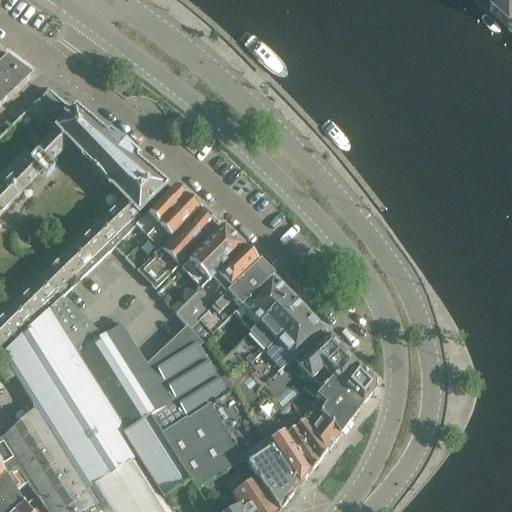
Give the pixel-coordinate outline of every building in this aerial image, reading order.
[(511,0),(499,0),(489,11),(511,32),(511,0)] [(0,108),(32,79),(6,61),(0,66),(0,108)] [(52,119),(47,124),(54,130),(53,130),(54,131),(31,155),(0,186),(0,350),(137,218),(138,219),(164,193),(163,192),(166,189),(136,163),(139,160),(108,133),(105,137),(74,111),(49,92),(25,114),(38,127),(49,116),(52,119)] [(0,175),(0,186),(31,155),(25,149),(0,175)] [(173,191),(148,215),(159,227),(187,199),(175,189),(173,191)] [(199,211),(187,199),(159,227),(171,240),(199,211)] [(219,227),(199,211),(171,240),(160,251),(178,267),(219,227)] [(187,264),(188,264),(208,286),(217,278),(244,251),(224,231),(221,234),(219,233),(187,264)] [(178,267),(160,251),(130,277),(136,284),(148,296),(178,267)] [(244,251),(217,278),(208,286),(206,285),(181,308),(175,313),(187,328),(190,332),(231,292),(258,266),(244,251)] [(258,266),(231,292),(190,332),(203,346),(240,311),(241,310),(272,281),(258,266)] [(272,281),(241,310),(234,316),(251,334),(258,328),(259,328),(289,299),(272,281)] [(63,297),(49,311),(79,357),(83,353),(83,351),(102,338),(63,297)] [(289,299),(259,328),(218,366),(230,386),(246,370),(248,371),(275,345),(307,317),(289,299)] [(49,311),(1,356),(34,409),(34,410),(87,494),(141,465),(122,436),(127,433),(79,357),(49,311)] [(323,334),(307,317),(275,345),(248,371),(246,370),(230,386),(234,392),(235,394),(234,395),(245,411),(259,396),(268,387),(260,378),(272,367),(279,375),(284,371),(285,370),(323,334)] [(83,353),(79,357),(127,433),(150,418),(151,419),(171,405),(146,366),(122,328),(121,327),(102,338),(83,351),(83,353)] [(162,351),(146,366),(171,405),(151,419),(161,435),(187,420),(188,422),(209,407),(210,408),(234,392),(230,386),(218,366),(212,369),(198,349),(203,346),(190,332),(187,328),(170,343),(162,351)] [(323,334),(292,363),(284,371),(279,375),(268,387),(259,396),(281,419),(310,385),(295,370),(328,339),(323,334)] [(328,339),(295,370),(310,385),(326,371),(343,355),(328,339)] [(326,371),(334,379),(342,386),(358,371),(343,355),(326,371)] [(358,371),(342,386),(363,406),(374,393),(373,387),(358,371)] [(334,379),(320,395),(316,400),(319,403),(325,408),(320,416),(339,438),(363,406),(342,386),(334,379)] [(234,392),(210,408),(241,457),(245,454),(252,463),(271,451),(268,445),(245,411),(234,395),(235,394),(234,392)] [(259,396),(245,411),(268,445),(284,434),(278,424),(282,420),(281,419),(259,396)] [(291,410),(303,422),(303,424),(326,454),(339,438),(320,416),(325,408),(319,403),(308,416),(297,403),(291,410)] [(187,420),(161,435),(190,483),(196,492),(200,499),(201,500),(218,489),(213,482),(245,462),(241,457),(210,408),(209,407),(188,422),(187,420)] [(2,439),(0,440),(0,445),(19,473),(46,511),(87,511),(95,507),(87,494),(34,410),(2,439)] [(150,418),(127,433),(122,436),(141,465),(164,500),(190,483),(161,435),(151,419),(150,418)] [(303,424),(294,431),(318,464),(326,454),(303,424)] [(294,431),(286,438),(311,474),(318,464),(294,431)] [(284,434),(268,445),(271,451),(298,491),(311,474),(286,438),(284,434)] [(0,483),(5,479),(19,473),(0,445),(0,483)] [(281,511),(298,491),(271,451),(252,463),(245,454),(241,457),(245,462),(248,466),(253,474),(265,493),(266,493),(278,511),(277,511),(281,511)] [(171,511),(164,500),(141,465),(87,494),(98,511),(171,511)] [(226,488),(232,496),(239,507),(241,511),(277,511),(278,511),(266,493),(265,493),(253,474),(238,484),(237,481),(226,488)] [(5,479),(0,483),(0,511),(15,511),(22,506),(23,505),(5,479)] [(208,511),(201,500),(200,499),(190,506),(193,511),(208,511)]
